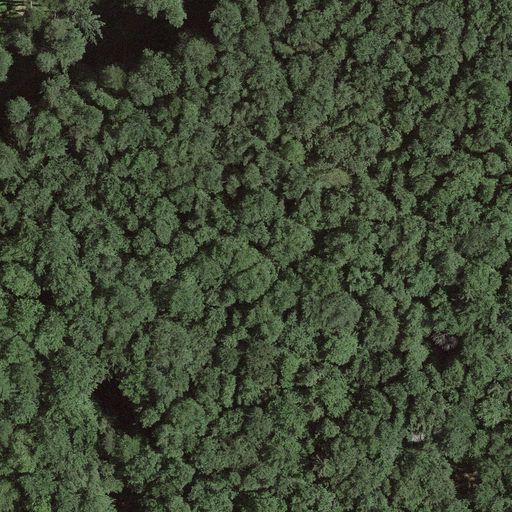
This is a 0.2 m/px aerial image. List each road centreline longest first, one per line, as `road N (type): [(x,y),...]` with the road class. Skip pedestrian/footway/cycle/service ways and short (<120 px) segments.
road 1 (track): [(511,406),(374,477),(276,511)]
road 2 (track): [(0,97),(65,50),(172,0)]
